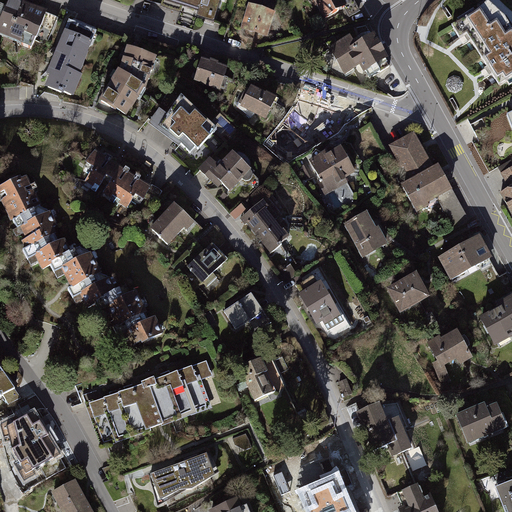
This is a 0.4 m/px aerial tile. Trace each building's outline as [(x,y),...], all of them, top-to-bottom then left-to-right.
[(162,0),(160,6),(181,13),(182,7),(198,12),(196,18),(214,23),(221,1),(226,2),(226,0),(162,0)] [(353,0),(314,0),(325,18),(345,8),(350,17),(359,11),(353,0)] [(487,1),(451,23),(459,36),(466,31),(470,37),(491,70),(499,83),(511,74),(511,28),(504,16),(487,1)] [(23,7),(10,2),(6,12),(8,13),(0,31),(0,32),(2,33),(22,41),(21,45),(31,49),(45,16),(31,10),(32,7),(25,4),(23,7)] [(271,16),(247,8),(238,35),(254,40),(257,32),(265,34),(271,16)] [(96,29),(74,19),(67,35),(66,34),(59,51),(81,61),(88,46),(89,46),(90,44),(96,29)] [(96,29),(90,44),(119,56),(126,39),(111,33),(111,34),(97,28),(96,29)] [(350,37),(330,49),(346,76),(355,71),(353,68),(360,64),(364,72),(365,71),(370,78),(389,67),(370,32),(362,34),(351,40),(350,37)] [(153,58),(128,50),(124,62),(125,62),(120,74),(118,73),(114,79),(115,80),(101,101),(114,109),(115,108),(125,115),(130,106),(132,107),(139,97),(137,96),(142,89),(144,90),(148,80),(149,81),(153,70),(149,69),(153,58)] [(81,61),(59,51),(52,68),(56,70),(48,87),(61,93),(62,92),(71,95),(79,77),(76,74),(81,61)] [(226,70),(201,63),(196,81),(221,88),(226,70)] [(274,102),(250,89),(242,105),(266,118),(274,102)] [(215,132),(180,99),(167,115),(159,109),(150,121),(178,142),(190,153),(198,145),(200,147),(215,132)] [(299,150),(316,126),(297,112),(279,135),(299,150)] [(421,147),(415,136),(390,149),(405,179),(431,165),(421,147)] [(354,172),(341,149),(329,156),(327,153),(326,153),(311,162),(321,180),(318,182),(323,192),(345,180),(344,178),(354,172)] [(252,168),(235,152),(226,161),(223,159),(217,166),(210,160),(200,171),(209,180),(212,177),(220,185),(221,183),(229,191),(252,168)] [(108,173),(113,165),(102,158),(103,158),(95,153),(89,162),(94,165),(85,180),(93,185),(91,189),(96,192),(108,174),(108,173)] [(113,204),(131,177),(120,170),(121,169),(113,164),(113,165),(108,173),(108,174),(112,176),(102,191),(111,197),(109,201),(113,204)] [(470,225),(438,169),(401,190),(416,217),(438,204),(455,233),(470,225)] [(511,171),(501,177),(508,192),(503,194),(509,206),(507,207),(511,216),(511,171)] [(143,197),(149,188),(142,183),(141,184),(131,177),(113,204),(117,206),(120,203),(129,208),(138,194),(143,197)] [(13,220),(17,230),(22,227),(49,213),(48,211),(41,209),(29,186),(22,183),(21,181),(12,186),(11,184),(0,189),(0,195),(8,211),(9,210),(11,215),(14,220),(13,220)] [(281,231),(259,204),(243,217),(272,253),(282,244),(281,243),(289,238),(283,230),(281,231)] [(237,219),(247,210),(242,205),(233,214),(237,219)] [(194,224),(175,206),(152,230),(168,245),(184,228),(187,231),(194,224)] [(50,266),(54,274),(63,269),(90,255),(88,252),(81,250),(80,248),(69,253),(67,248),(60,246),(51,229),(56,227),(49,213),(22,227),(28,240),(24,242),(27,248),(22,250),(28,261),(37,256),(44,269),(50,266)] [(388,248),(368,217),(346,231),(366,262),(388,248)] [(479,238),(439,261),(453,285),(493,262),(479,238)] [(228,259),(213,244),(188,267),(203,283),(228,259)] [(100,275),(90,255),(63,269),(72,287),(68,289),(73,299),(82,295),(89,308),(95,304),(95,303),(115,293),(115,292),(107,278),(100,275)] [(318,283),(313,274),(299,284),(303,291),(299,294),(316,323),(322,320),(325,325),(330,322),(337,335),(351,327),(342,312),(339,314),(334,306),(335,305),(328,291),(326,292),(320,282),(318,283)] [(416,277),(387,293),(401,318),(429,302),(416,277)] [(126,286),(115,292),(115,293),(95,303),(95,304),(99,312),(108,308),(117,326),(113,328),(118,338),(127,333),(133,346),(148,338),(149,340),(162,334),(157,325),(150,323),(138,300),(132,298),(126,286)] [(264,312),(253,294),(224,312),(236,330),(264,312)] [(511,302),(479,320),(495,351),(511,342),(511,302)] [(248,323),(254,333),(271,323),(266,314),(248,323)] [(457,328),(420,348),(436,379),(474,359),(457,328)] [(286,387),(270,355),(240,369),(255,401),(286,387)] [(184,369),(89,404),(104,446),(209,407),(205,397),(203,398),(197,381),(212,376),(207,361),(184,369)] [(0,402),(19,394),(0,365),(0,402)] [(347,380),(339,384),(345,397),(353,393),(347,380)] [(504,434),(494,406),(457,420),(467,448),(504,434)] [(31,409),(14,418),(23,435),(38,427),(39,424),(31,409)] [(392,409),(372,417),(390,463),(411,455),(392,409)] [(17,448),(10,451),(22,473),(29,468),(27,464),(56,448),(44,427),(14,443),(17,448)] [(246,451),(252,449),(247,434),(233,439),(235,445),(246,451)] [(207,453),(150,474),(155,487),(160,486),(165,499),(180,491),(192,490),(211,478),(207,468),(212,467),(207,453)] [(353,511),(337,475),(300,491),(309,511),(353,511)] [(54,493),(53,494),(63,511),(90,511),(74,482),(54,493)] [(511,511),(511,483),(495,490),(503,511),(511,511)] [(438,511),(431,494),(422,497),(418,486),(397,494),(402,507),(398,509),(398,511),(438,511)] [(253,511),(250,505),(243,508),(239,500),(209,511),(253,511)]
